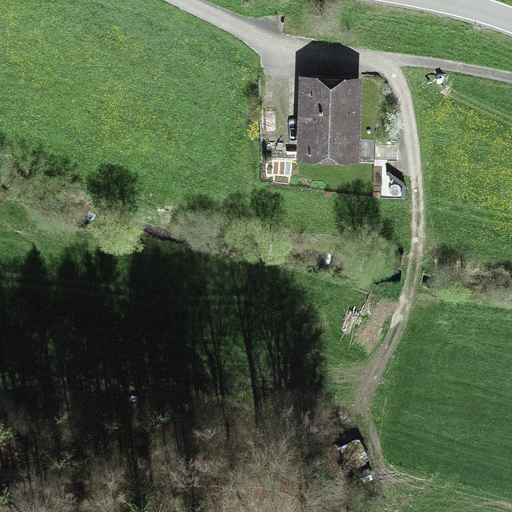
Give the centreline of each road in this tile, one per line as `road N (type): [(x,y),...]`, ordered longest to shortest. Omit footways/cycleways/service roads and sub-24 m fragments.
road 1 (track): [(385,59),(403,98),(417,215),(410,278),(361,405),(381,474)]
road 2 (track): [(285,45),(511,78)]
